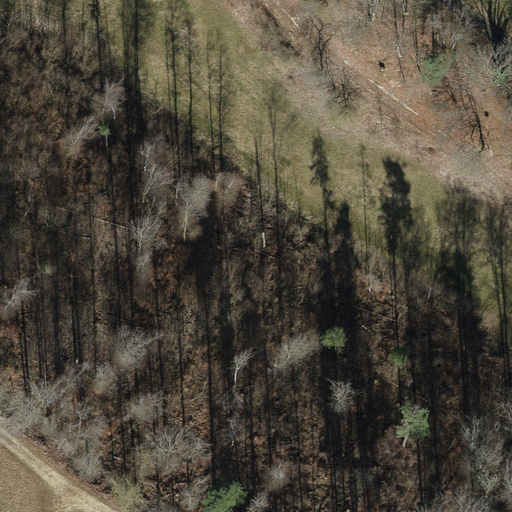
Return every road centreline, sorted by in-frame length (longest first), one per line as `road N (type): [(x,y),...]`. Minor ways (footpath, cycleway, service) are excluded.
road 1 (track): [(511,190),(306,33),(278,0)]
road 2 (track): [(98,511),(0,434)]
